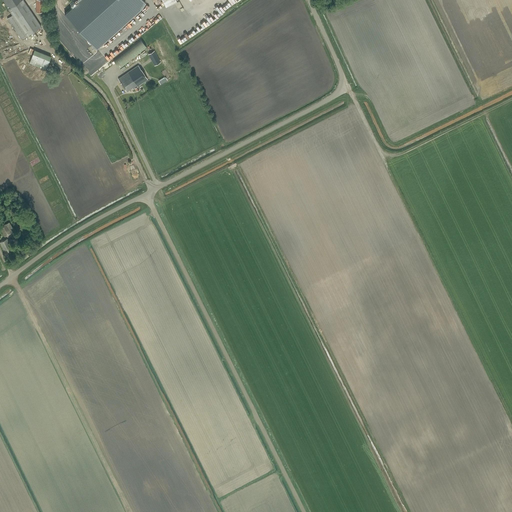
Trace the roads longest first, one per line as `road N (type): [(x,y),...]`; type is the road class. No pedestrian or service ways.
road 1 (track): [(347,90),(511,422)]
road 2 (unclassified): [(302,511),(145,194)]
road 3 (unclassified): [(145,194),(347,90),(308,0)]
road 4 (unclassified): [(0,286),(145,194)]
road 5 (track): [(386,162),(511,99)]
